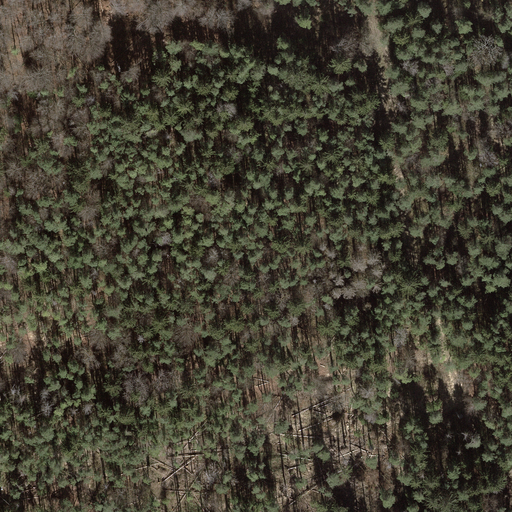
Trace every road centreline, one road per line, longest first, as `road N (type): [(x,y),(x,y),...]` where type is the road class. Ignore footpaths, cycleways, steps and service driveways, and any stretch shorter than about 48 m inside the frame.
road 1 (track): [(511,497),(457,389),(407,238),(386,113)]
road 2 (track): [(0,204),(328,139),(386,113)]
